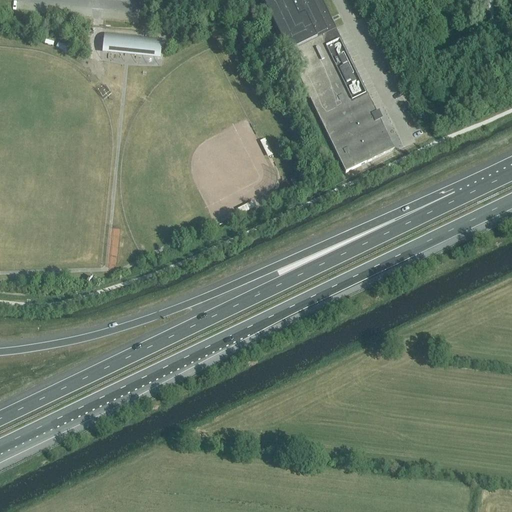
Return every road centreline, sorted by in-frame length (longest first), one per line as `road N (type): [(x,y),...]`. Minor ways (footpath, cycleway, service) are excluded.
road 1 (motorway): [(0,447),(511,198)]
road 2 (motorway): [(501,178),(0,418)]
road 3 (motorway): [(501,178),(153,318),(0,352)]
